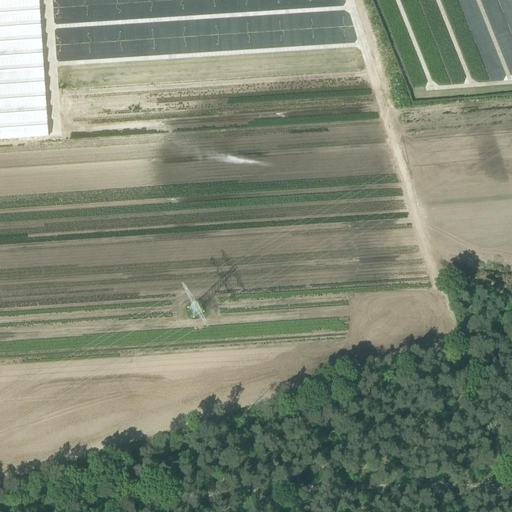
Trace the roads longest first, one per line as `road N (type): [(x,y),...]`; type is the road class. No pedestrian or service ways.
road 1 (track): [(502,484),(353,0)]
road 2 (track): [(502,484),(0,509)]
